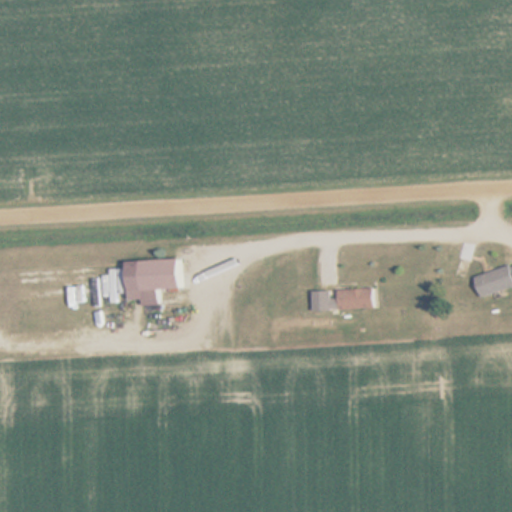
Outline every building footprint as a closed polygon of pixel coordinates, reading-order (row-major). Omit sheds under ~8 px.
[(189,288),(188,259),(147,260),(148,305),(167,304),(166,289),(189,288)] [(88,296),(86,265),(22,268),(24,299),(88,296)] [(486,297),(511,288),(511,265),(479,277),(486,297)] [(345,309),(381,309),(381,288),(345,288),(345,309)] [(318,310),(337,310),(337,290),(318,290),(318,310)]
